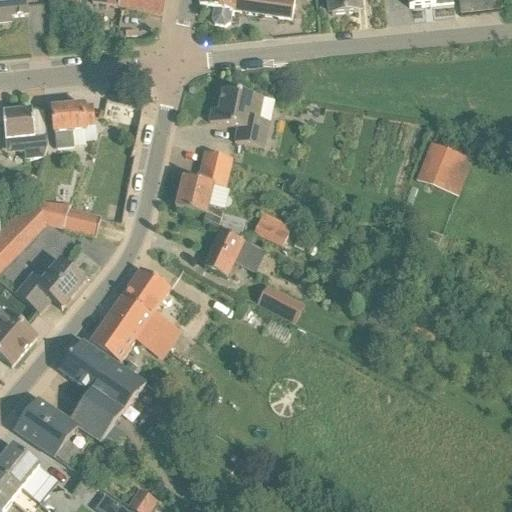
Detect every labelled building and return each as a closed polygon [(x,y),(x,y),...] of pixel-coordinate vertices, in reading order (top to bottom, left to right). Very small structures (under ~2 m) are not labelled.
[(28,17),(26,0),(0,0),(0,25),(3,25),(2,20),(28,17)] [(96,0),(95,5),(163,21),(167,0),(96,0)] [(201,0),(200,7),(214,10),(212,21),(215,27),(225,28),(230,25),(232,13),(292,22),(295,0),(201,0)] [(359,14),(357,0),(330,0),(332,16),(359,14)] [(408,0),(410,9),(454,5),(453,0),(408,0)] [(475,14),(474,0),(459,2),(460,15),(475,14)] [(486,0),(487,12),(503,11),(502,0),(486,0)] [(259,122),(260,119),(264,99),(223,91),(219,112),(212,111),(209,124),(238,130),(235,145),(265,151),(271,124),(259,122)] [(87,129),(95,129),(93,107),(52,110),(54,136),(56,136),(57,149),(75,148),(74,134),(87,132),(87,129)] [(44,160),(48,149),(44,111),(3,115),(6,143),(25,141),(26,151),(25,151),(26,162),(44,160)] [(457,199),(473,162),(433,145),(417,183),(457,199)] [(226,191),(233,161),(205,155),(199,183),(183,180),(176,211),(206,219),(205,224),(241,240),(245,222),(209,214),(215,188),(226,191)] [(30,199),(37,180),(23,176),(16,194),(30,199)] [(101,221),(69,212),(68,212),(63,231),(96,240),(101,221)] [(254,237),(283,250),(293,229),(264,215),(254,237)] [(204,270),(228,280),(234,266),(257,276),(267,254),(241,242),(241,240),(205,224),(205,225),(221,233),(204,270)] [(34,276),(16,297),(40,317),(51,303),(62,312),(85,284),(60,262),(42,283),(34,276)] [(169,324),(166,322),(153,313),(170,291),(141,272),(112,314),(151,341),(155,344),(169,324)] [(7,313),(0,322),(0,359),(12,370),(38,339),(14,319),(18,313),(13,309),(18,303),(0,287),(0,305),(10,313),(9,314),(7,313)] [(257,307),(295,327),(305,308),(267,288),(257,307)] [(386,332),(393,315),(375,306),(367,323),(386,332)] [(149,353),(155,344),(151,341),(112,314),(90,345),(121,365),(136,343),(145,349),(149,353)] [(102,442),(113,427),(143,385),(132,377),(123,372),(82,344),(59,373),(87,394),(69,418),(77,426),(102,442)] [(129,363),(123,372),(132,377),(137,369),(129,363)] [(150,418),(179,437),(192,417),(163,398),(150,418)] [(77,426),(69,418),(66,421),(38,401),(14,433),(52,460),(77,426)] [(113,427),(102,442),(115,451),(126,437),(113,427)] [(0,474),(18,491),(33,503),(51,479),(37,469),(37,468),(13,448),(0,464),(0,474)] [(22,511),(36,511),(40,508),(33,503),(18,491),(0,474),(0,511),(10,501),(22,511)] [(257,487),(246,504),(257,511),(281,511),(286,505),(257,487)] [(127,509),(131,511),(153,511),(158,504),(139,491),(127,509)]
